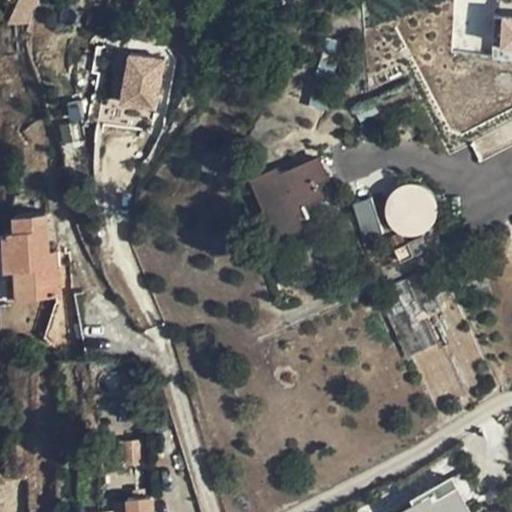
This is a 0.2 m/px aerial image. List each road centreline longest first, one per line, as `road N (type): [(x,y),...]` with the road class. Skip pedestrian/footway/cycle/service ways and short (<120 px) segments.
road 1 (residential): [(511,400),(305,511)]
road 2 (residential): [(212,511),(164,352)]
